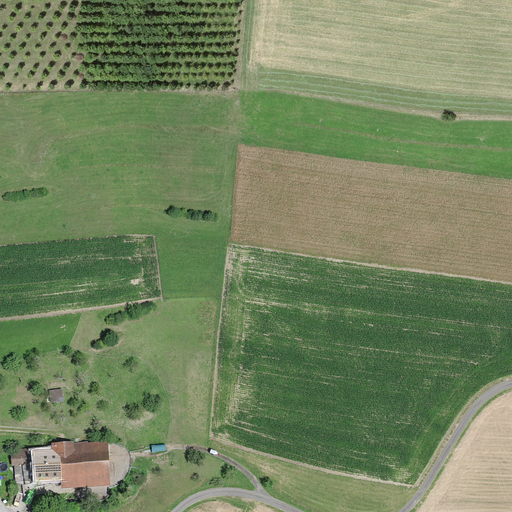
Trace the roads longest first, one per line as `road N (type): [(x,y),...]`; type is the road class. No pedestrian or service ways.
road 1 (track): [(511,381),(469,410),(400,511)]
road 2 (track): [(297,511),(224,490),(194,495),(173,511)]
